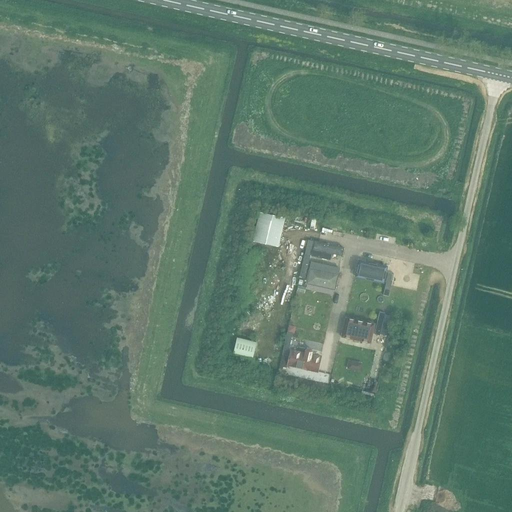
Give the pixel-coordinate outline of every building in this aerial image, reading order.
[(253,240),(276,246),(283,217),(260,211),(253,240)] [(381,233),(397,236),(398,230),(382,227),(381,233)] [(310,254),(312,254),(314,244),(315,241),(307,239),(299,275),(305,276),(310,254)] [(343,250),(314,244),(313,252),(341,257),(343,250)] [(355,274),(383,280),(387,264),(359,258),(355,274)] [(306,283),(336,289),(340,269),(340,267),(311,261),(306,283)] [(383,294),(388,296),(394,273),(388,271),(383,294)] [(374,334),(379,335),(385,312),(379,311),(374,334)] [(341,335),(371,342),(376,322),(346,315),(341,335)] [(264,329),(262,334),(272,338),(274,333),(264,329)] [(282,353),(287,355),(292,332),(287,331),(282,353)] [(236,336),(233,353),(252,357),(255,341),(236,336)] [(289,362),(318,368),(321,353),(292,347),(289,362)] [(363,362),(364,353),(351,352),(350,361),(363,362)] [(369,384),(378,387),(382,373),(373,370),(369,384)]
